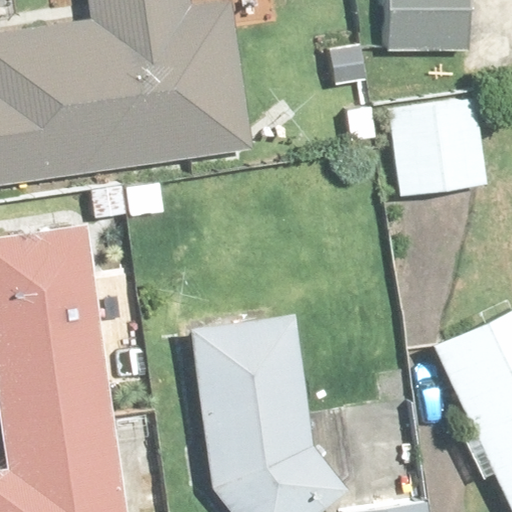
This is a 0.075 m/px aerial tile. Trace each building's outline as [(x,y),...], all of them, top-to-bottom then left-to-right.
[(121,0),(52,0),(16,5),(24,60),(0,62),(0,217),(194,191),(179,85),(135,91),(121,0)] [(456,0),(424,0),(450,13),(456,0)] [(392,8),(307,11),(309,86),(394,83),(392,8)] [(412,141),(314,145),(319,247),(416,243),(412,141)] [(308,144),(269,145),(270,187),(309,187),(308,144)] [(0,511),(58,511),(22,266),(0,268),(0,511)] [(511,511),(511,415),(468,326),(356,381),(419,511),(511,511)] [(264,511),(240,354),(119,373),(141,511),(264,511)]
